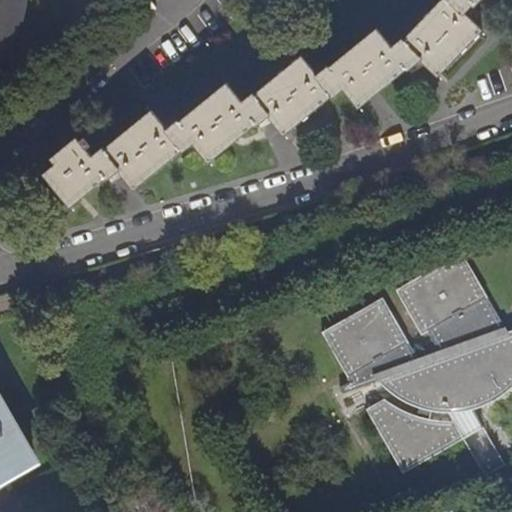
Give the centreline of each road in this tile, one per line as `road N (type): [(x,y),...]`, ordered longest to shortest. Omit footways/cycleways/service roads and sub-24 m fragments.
road 1 (residential): [(0,269),(302,184),(511,109)]
road 2 (residential): [(171,0),(0,149)]
